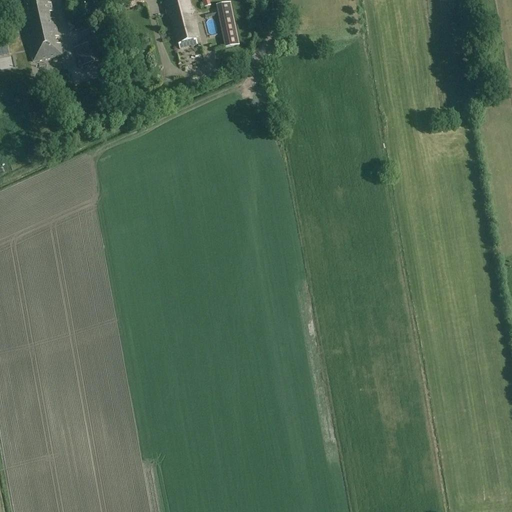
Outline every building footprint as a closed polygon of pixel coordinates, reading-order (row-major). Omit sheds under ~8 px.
[(22,0),(25,10),(21,11),(33,63),(62,57),(63,56),(60,45),(57,45),(55,38),(57,38),(58,38),(54,20),(53,20),(52,20),(51,21),(49,13),(52,13),(53,13),(51,4),(50,4),(47,5),(46,0),(22,0)] [(163,0),(165,3),(162,3),(166,16),(166,19),(167,19),(169,18),(176,45),(178,45),(196,41),(197,40),(196,38),(200,37),(196,21),(191,22),(189,15),(193,14),(189,0),(163,0)] [(201,0),(204,8),(210,6),(208,0),(201,0)] [(216,6),(224,49),(239,46),(230,3),(216,6)] [(74,49),(78,68),(104,62),(98,30),(82,33),(85,47),(74,49)] [(103,42),(109,41),(107,30),(101,31),(103,42)]
